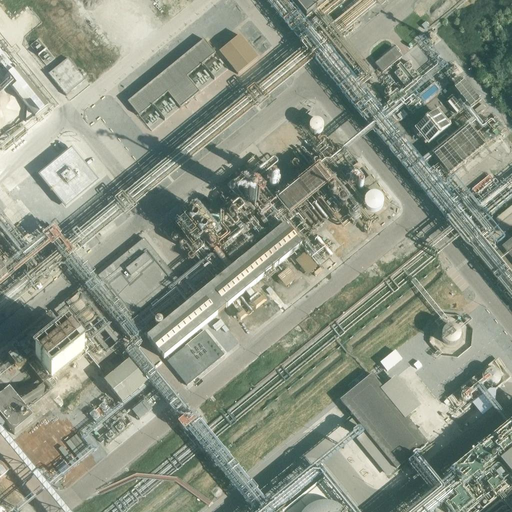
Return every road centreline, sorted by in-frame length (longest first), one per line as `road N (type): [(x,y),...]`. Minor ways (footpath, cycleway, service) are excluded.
road 1 (unknown): [(70,110),(210,0)]
road 2 (unknown): [(139,224),(251,352)]
road 3 (unknown): [(81,272),(186,405)]
road 4 (unknown): [(70,110),(154,211)]
